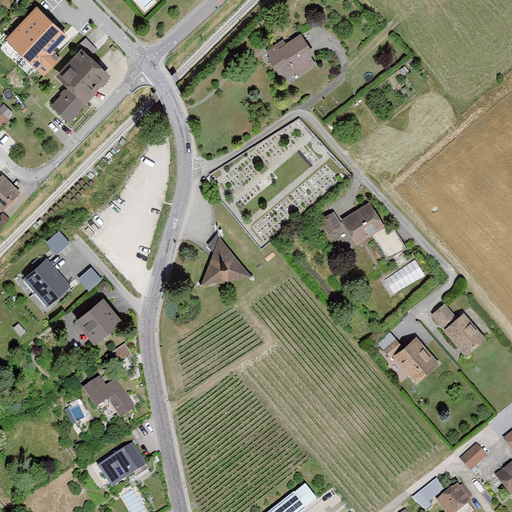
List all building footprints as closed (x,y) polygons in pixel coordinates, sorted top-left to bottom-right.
[(6,40),(44,76),(62,58),(54,50),(67,36),(38,8),(6,40)] [(282,38),(264,49),(269,57),(267,59),(282,82),(318,59),(300,32),(284,42),(282,38)] [(105,72),(76,48),(53,76),(62,84),(82,100),(105,72)] [(82,100),(62,84),(46,105),(66,121),(82,100)] [(0,105),(0,127),(15,112),(4,101),(0,105)] [(3,173),(0,176),(0,207),(4,212),(23,193),(3,173)] [(369,201),(338,219),(352,243),(383,224),(369,201)] [(59,252),(72,241),(62,229),(49,240),(59,252)] [(255,276),(220,236),(199,286),(255,276)] [(48,259),(25,279),(48,306),(72,286),(48,259)] [(80,277),(91,289),(104,278),(93,265),(80,277)] [(105,297),(78,319),(97,343),(124,321),(105,297)] [(458,310),(440,327),(465,353),(482,337),(458,310)] [(437,363),(414,335),(391,354),(415,382),(437,363)] [(126,344),(116,351),(122,361),(133,354),(126,344)] [(104,366),(76,385),(92,408),(104,399),(118,418),(133,408),(104,366)] [(511,431),(502,440),(511,451),(511,431)] [(131,444),(97,466),(113,489),(146,467),(131,444)] [(485,456),(475,446),(459,461),(468,471),(485,456)] [(511,459),(493,475),(511,498),(511,497),(511,459)] [(453,477),(432,499),(445,511),(455,511),(472,496),(453,477)] [(305,511),(319,501),(307,485),(273,511),(305,511)]
